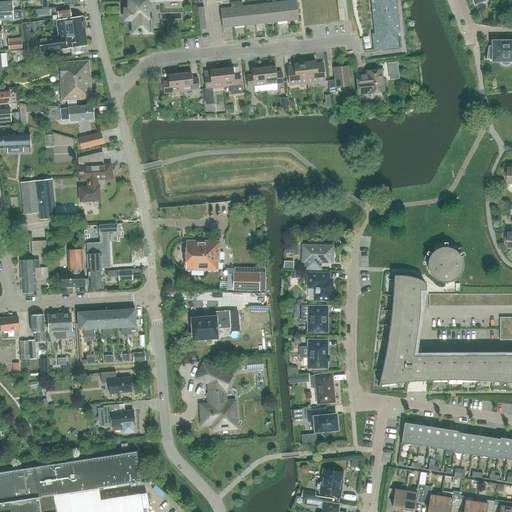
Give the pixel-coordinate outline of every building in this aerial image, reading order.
[(128,0),(129,9),(126,9),(126,10),(127,10),(127,19),(126,19),(126,20),(131,20),(132,34),(139,33),(139,34),(141,34),(141,33),(152,33),(151,18),(145,18),(144,9),(148,9),(147,1),(168,1),(181,0),(128,0)] [(296,0),(285,2),(287,21),(298,19),(296,0)] [(370,0),(375,33),(372,34),(374,49),(374,50),(377,50),(383,49),(398,48),(397,37),(396,33),(399,33),(399,32),(395,0),(370,0)] [(0,11),(13,10),(12,2),(0,2),(0,11)] [(244,26),(242,7),(242,2),(239,2),(230,3),(231,8),(233,27),(244,26)] [(287,21),(285,2),(274,3),(277,22),(287,21)] [(277,22),(274,3),(264,4),(266,23),(277,22)] [(266,23),(264,4),(253,5),(255,24),(266,23)] [(253,5),(242,7),(244,26),(255,24),(253,5)] [(204,7),(198,8),(200,30),(206,29),(204,7)] [(233,27),(231,8),(220,9),(222,28),(233,27)] [(0,20),(14,19),(13,10),(0,11),(0,20)] [(41,52),(87,45),(82,17),(57,20),(59,36),(39,39),(41,52)] [(32,38),(31,23),(21,24),(22,39),(32,38)] [(22,49),(21,38),(7,39),(8,50),(22,49)] [(511,41),(510,41),(509,42),(508,41),(507,40),(506,40),(505,40),(504,40),(503,41),(502,42),(500,41),(492,41),(492,48),(488,48),(489,46),(488,46),(486,60),(487,58),(492,58),(492,61),(500,61),(501,63),(502,64),(503,65),(505,65),(506,65),(508,65),(509,64),(510,63),(511,61),(511,41)] [(59,63),(61,82),(90,80),(89,61),(59,63)] [(316,62),(305,63),(307,82),(317,81),(317,82),(325,81),(323,67),(316,67),(316,62)] [(307,82),(305,63),(294,64),(295,70),(287,71),(289,85),(296,84),(296,83),(307,82)] [(275,67),(263,68),(266,91),(277,89),(277,84),(282,84),(281,72),(275,72),(275,67)] [(336,87),(349,86),(347,67),(333,69),(335,80),(328,81),(329,93),(336,92),(336,87)] [(241,75),(239,75),(239,73),(233,74),(233,68),(221,69),(223,87),(230,86),(231,95),(243,93),(241,75)] [(254,92),(266,91),(263,68),(251,69),(252,75),(246,76),(247,88),(253,87),(254,92)] [(212,88),(223,87),(221,69),(209,70),(210,76),(204,77),(205,88),(204,88),(205,103),(214,103),(212,88)] [(366,75),(356,76),(356,80),(358,95),(364,94),(364,92),(368,92),(368,94),(384,92),(381,70),(365,72),(366,75)] [(191,72),(179,74),(181,92),(199,90),(197,78),(192,78),(191,72)] [(181,92),(179,74),(168,75),(168,81),(163,82),(164,94),(181,92)] [(92,98),(90,80),(61,82),(62,100),(68,100),(69,107),(76,107),(76,99),(92,98)] [(0,104),(10,104),(9,91),(0,91),(0,104)] [(287,106),(286,98),(279,98),(280,107),(287,106)] [(76,107),(69,107),(61,108),(62,122),(94,119),(93,105),(76,107)] [(233,105),(226,106),(227,114),(234,113),(233,105)] [(0,122),(0,120),(10,119),(9,108),(0,109),(0,122)] [(0,148),(30,147),(29,133),(0,134),(0,148)] [(79,138),(82,149),(103,143),(100,133),(79,138)] [(90,203),(92,201),(91,199),(98,199),(98,190),(100,190),(103,189),(104,188),(105,186),(105,185),(105,177),(111,177),(110,165),(102,166),(102,155),(104,155),(104,153),(101,154),(101,152),(87,155),(88,157),(79,159),(80,179),(89,178),(90,188),(81,189),(82,200),(83,200),(83,202),(85,203),(87,204),(90,203)] [(42,180),(35,181),(37,198),(39,212),(40,220),(56,218),(51,179),(42,180)] [(26,182),(21,183),(23,200),(37,198),(35,181),(30,182),(26,182)] [(117,224),(98,225),(98,228),(99,235),(108,235),(108,232),(109,232),(117,232),(117,224)] [(46,240),(39,241),(39,254),(47,253),(46,240)] [(186,240),(186,270),(218,270),(218,263),(219,263),(220,241),(186,240)] [(31,241),(32,254),(39,254),(39,241),(31,241)] [(109,243),(86,244),(87,254),(88,254),(89,278),(88,278),(88,285),(89,285),(89,289),(103,288),(102,269),(102,264),(110,264),(109,243)] [(305,268),(320,269),(320,262),(332,262),(332,246),(303,245),(303,261),(306,261),(305,268)] [(463,262),(462,260),(461,257),(460,255),(458,253),(456,251),(454,249),(451,248),(449,247),(446,247),(443,247),(441,247),(438,248),(436,250),(434,251),(432,253),(430,255),(429,258),(428,261),(428,263),(428,266),(428,269),(429,271),(430,274),(432,276),(434,278),(436,280),(439,281),(442,282),(444,282),(445,284),(454,281),(454,280),(456,278),(458,276),(460,274),(462,271),(462,268),(463,265),(463,262)] [(68,270),(60,271),(61,288),(85,286),(85,285),(88,285),(88,278),(84,279),(82,249),(67,250),(68,270)] [(20,260),(21,271),(28,270),(29,276),(35,276),(35,268),(40,268),(39,260),(34,260),(34,259),(20,260)] [(35,276),(29,276),(28,270),(21,271),(22,292),(36,292),(35,280),(43,279),(48,279),(48,267),(42,267),(40,268),(35,268),(35,276)] [(132,279),(132,271),(119,271),(119,277),(119,280),(132,279)] [(259,290),(259,273),(234,272),(233,289),(259,290)] [(328,274),(308,274),(308,287),(315,287),(315,300),(331,300),(331,292),(333,292),(334,286),(331,286),(331,280),(328,280),(328,274)] [(405,275),(394,275),(392,303),(389,330),(385,358),(379,385),(389,383),(399,382),(410,381),(421,380),(430,380),(438,380),(447,380),(471,380),(495,381),(511,383),(511,355),(414,356),(420,309),(420,290),(426,290),(426,286),(425,283),(422,281),(420,279),(418,278),(416,278),(405,275)] [(255,300),(256,320),(251,320),(251,329),(269,328),(268,299),(255,300)] [(327,332),(327,306),(301,306),(301,322),(308,322),(308,332),(327,332)] [(131,328),(130,329),(130,327),(135,327),(134,310),(125,311),(126,335),(130,335),(131,335),(131,328)] [(111,328),(116,328),(115,311),(106,312),(107,336),(112,336),(113,336),(112,330),(111,330),(111,328)] [(122,336),(126,335),(125,311),(115,311),(116,328),(121,327),(121,329),(120,329),(121,336),(122,336)] [(207,317),(191,318),(193,340),(218,338),(217,329),(230,328),(229,311),(207,313),(207,317)] [(92,329),(97,329),(97,312),(87,313),(89,337),(93,337),(94,337),(94,331),(93,331),(92,329)] [(101,330),(102,337),(103,337),(107,336),(106,312),(97,312),(97,329),(102,328),(102,330),(101,330)] [(85,338),(89,337),(87,313),(78,313),(79,330),(84,329),(84,331),(83,331),(84,338),(85,338)] [(56,339),(61,339),(59,314),(48,315),(49,331),(56,331),(56,333),(55,333),(55,339),(56,339)] [(65,332),(64,332),(64,331),(71,330),(70,314),(59,314),(61,339),(65,339),(66,339),(65,332)] [(36,332),(37,340),(37,342),(45,341),(43,315),(30,316),(31,332),(36,332)] [(511,339),(511,316),(500,317),(500,340),(511,339)] [(14,337),(19,337),(19,329),(18,317),(0,318),(0,322),(1,332),(13,330),(14,337)] [(37,340),(28,341),(29,356),(29,360),(36,359),(36,342),(37,342),(37,340)] [(327,340),(308,340),(308,368),(327,368),(327,361),(329,361),(329,360),(327,360),(327,356),(329,356),(329,355),(327,355),(327,340)] [(29,356),(28,341),(20,341),(21,360),(23,360),(29,360),(29,356)] [(132,353),(132,361),(144,360),(144,352),(132,353)] [(263,369),(262,358),(246,359),(247,371),(263,369)] [(212,430),(237,428),(234,402),(226,402),(225,391),(226,391),(233,377),(204,363),(197,378),(208,383),(210,404),(200,405),(202,425),(212,424),(212,430)] [(110,394),(131,392),(130,378),(116,379),(115,372),(100,373),(101,383),(109,382),(110,394)] [(328,374),(315,375),(315,376),(311,376),(312,387),(316,387),(318,403),(334,402),(332,380),(329,381),(328,374)] [(113,431),(122,430),(123,433),(134,432),(133,425),(134,425),(133,411),(119,412),(118,405),(103,406),(104,416),(105,427),(112,426),(113,431)] [(301,409),(293,410),(294,421),(302,421),(301,409)] [(320,409),(306,410),(307,422),(314,421),(315,432),(337,429),(336,414),(321,416),(320,409)] [(410,444),(413,424),(404,422),(401,442),(410,444)] [(419,445),(422,425),(413,424),(410,444),(419,445)] [(428,446),(431,426),(422,425),(419,445),(428,446)] [(436,448),(439,428),(431,426),(428,446),(436,448)] [(445,449),(448,429),(439,428),(436,448),(445,449)] [(454,452),(457,431),(448,429),(445,449),(453,450),(453,452),(454,452)] [(462,453),(465,433),(457,432),(457,431),(454,452),(462,453)] [(471,454),(474,435),(465,433),(462,453),(471,454)] [(480,456),(483,436),(474,435),(471,454),(480,456)] [(488,457),(492,437),(483,436),(480,456),(488,457)] [(39,446),(54,445),(53,437),(39,439),(39,446)] [(497,458),(501,437),(500,437),(500,439),(492,437),(488,457),(497,458)] [(506,458),(509,439),(501,437),(497,458),(498,458),(498,457),(506,458)] [(0,511),(57,511),(54,495),(141,481),(140,474),(137,451),(0,471),(0,511)] [(323,469),(321,483),(320,483),(318,483),(317,484),(316,488),(317,490),(318,491),(320,491),(319,493),(340,496),(341,488),(340,488),(343,472),(323,469)] [(413,511),(414,509),(416,497),(423,498),(424,490),(424,486),(418,485),(417,489),(406,487),(403,508),(402,510),(413,511)] [(438,511),(441,496),(430,494),(431,487),(424,486),(424,490),(423,498),(429,499),(427,511),(438,511)] [(392,506),(403,508),(406,487),(405,490),(388,488),(387,493),(394,494),(392,506)] [(460,492),(453,491),(453,493),(442,491),(441,496),(438,511),(449,511),(451,503),(458,504),(459,499),(459,495),(460,492)] [(172,492),(169,497),(178,503),(181,498),(172,492)] [(71,504),(71,511),(143,511),(140,494),(100,500),(71,504)] [(463,511),(474,511),(477,498),(476,498),(459,495),(459,499),(458,504),(464,505),(463,511)] [(485,511),(486,508),(493,509),(494,501),(477,498),(474,511),(485,511)] [(510,511),(511,507),(511,502),(494,499),(494,501),(493,509),(499,510),(499,511),(510,511)] [(338,511),(337,510),(338,505),(339,505),(339,504),(323,502),(321,509),(320,511),(338,511)]
